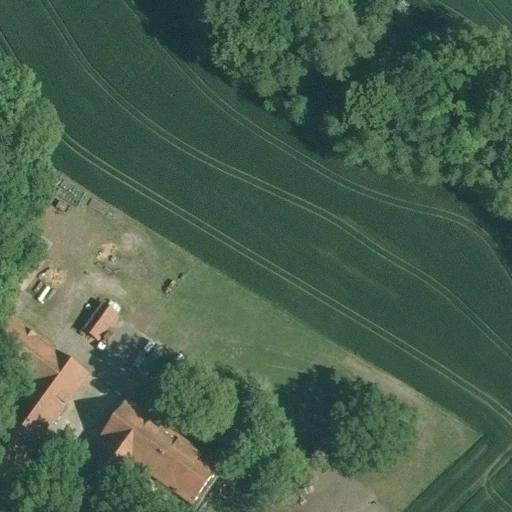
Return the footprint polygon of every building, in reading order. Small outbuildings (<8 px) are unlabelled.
[(29,251),(9,279),(24,289),(44,262),(29,251)] [(102,304),(82,331),(97,342),(117,314),(102,304)] [(88,375),(6,317),(0,325),(0,361),(32,384),(0,427),(0,478),(8,484),(88,375)] [(172,366),(158,385),(172,395),(186,376),(172,366)] [(166,432),(126,403),(66,487),(100,511),(107,511),(140,469),(166,432)] [(218,470),(166,432),(140,469),(175,494),(174,495),(175,496),(176,495),(192,506),(218,470)]
